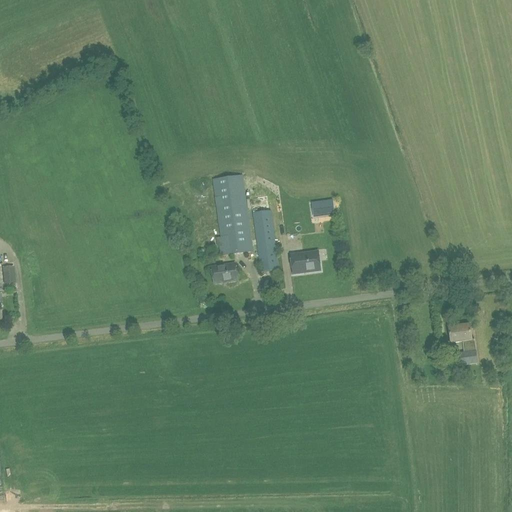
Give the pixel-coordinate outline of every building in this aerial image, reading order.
[(253,252),(242,176),(214,180),(224,256),(253,252)] [(312,202),(314,217),(334,214),(332,199),(312,202)] [(270,211),(254,213),(262,273),(279,270),(270,211)] [(320,270),(318,252),(291,256),(293,274),(320,270)] [(1,265),(2,281),(18,281),(17,265),(1,265)] [(213,268),(215,284),(238,281),(236,265),(213,268)] [(457,354),(458,366),(478,364),(475,340),(472,340),(470,325),(449,327),(451,344),(463,342),(465,353),(457,354)]
